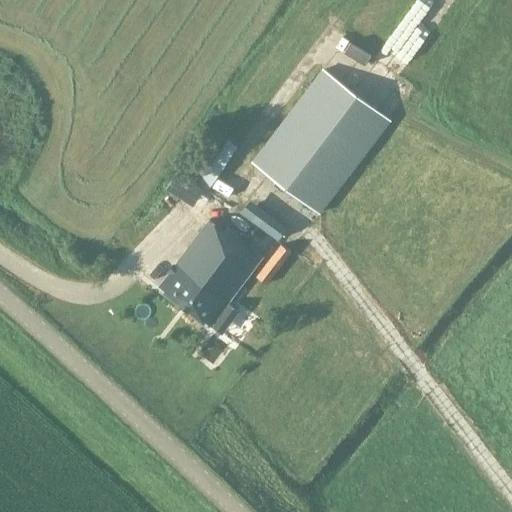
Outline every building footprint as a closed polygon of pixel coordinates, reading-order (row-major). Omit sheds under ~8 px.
[(366,49),(398,0),(358,0),(338,31),(366,49)] [(406,0),(387,46),(416,59),(442,0),(406,0)] [(389,122),(322,71),(252,163),(319,214),(389,122)] [(208,196),(230,138),(208,130),(187,188),(208,196)] [(136,260),(185,214),(174,202),(125,248),(136,260)] [(280,229),(288,242),(306,230),(297,218),(280,229)] [(208,222),(157,290),(209,329),(262,257),(225,230),(223,233),(208,222)] [(281,247),(256,278),(268,286),(291,254),(281,247)]
